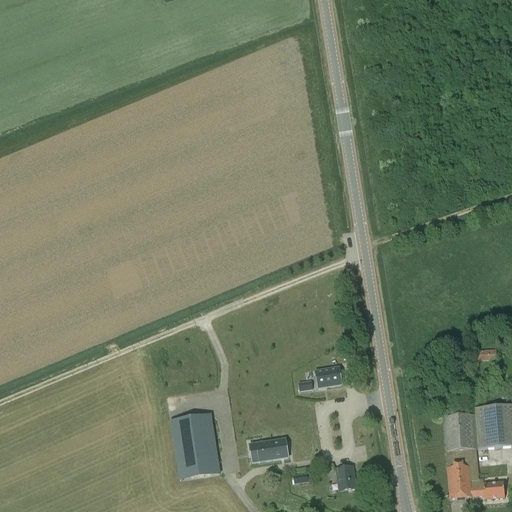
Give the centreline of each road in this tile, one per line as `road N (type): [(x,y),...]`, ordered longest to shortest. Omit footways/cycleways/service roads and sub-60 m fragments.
road 1 (tertiary): [(403,511),(322,0)]
road 2 (track): [(359,256),(0,403)]
road 3 (track): [(511,196),(358,247)]
